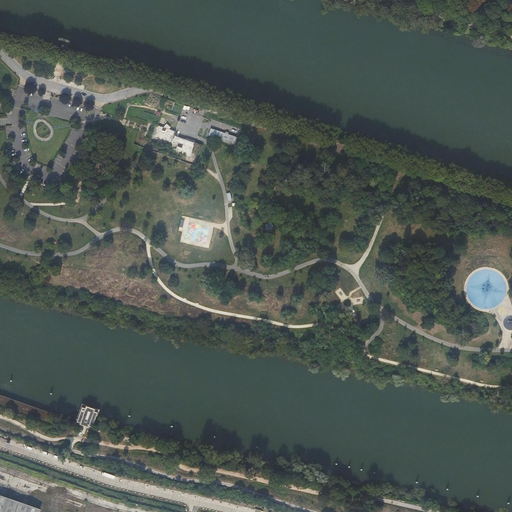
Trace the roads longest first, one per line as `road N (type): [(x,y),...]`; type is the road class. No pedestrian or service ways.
road 1 (tertiary): [(511,202),(156,88),(99,98),(34,79),(0,50)]
road 2 (unclassified): [(242,511),(0,443)]
